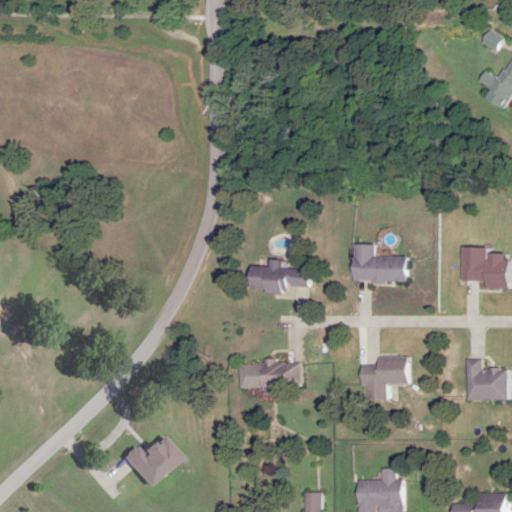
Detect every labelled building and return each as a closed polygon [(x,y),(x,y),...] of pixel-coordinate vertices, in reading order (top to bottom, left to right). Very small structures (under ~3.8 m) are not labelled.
[(481,43),(497,52),(504,41),(488,32),(481,43)] [(511,102),(511,56),(500,79),(485,72),(480,82),(492,88),(487,99),(508,110),(511,102)] [(359,281),(416,282),(417,256),(383,256),(383,245),(360,244),(359,281)] [(494,247),(464,247),(464,281),(492,281),(492,288),(511,288),(511,253),(494,253),(494,247)] [(299,292),(299,285),(322,286),(323,268),(259,266),(258,290),(299,292)] [(419,385),(419,357),(386,357),(386,365),(369,365),(369,401),(394,401),(394,385),(419,385)] [(470,400),(511,399),(511,368),(488,369),(488,359),(469,359),(470,400)] [(308,387),(307,361),(247,362),(247,387),(308,387)] [(143,454),(136,446),(123,457),(150,487),(183,458),(164,436),(143,454)] [(360,511),(410,511),(410,480),(400,480),(400,470),(385,470),(385,481),(360,481),(360,511)] [(308,511),(323,511),(324,494),(308,494),(308,511)] [(511,511),(511,494),(486,494),(486,504),(454,504),(454,511),(511,511)]
